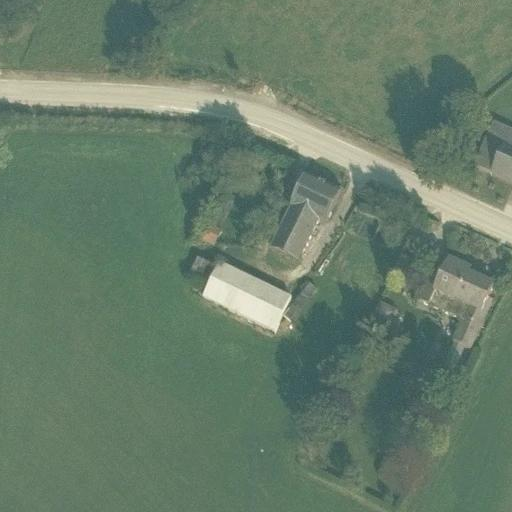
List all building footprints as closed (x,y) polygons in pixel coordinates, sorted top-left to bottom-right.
[(511,185),(511,132),(494,124),(474,168),(491,175),(491,176),(511,185)] [(227,148),(225,155),(239,160),(242,153),(227,148)] [(327,225),(342,194),(306,177),(291,208),(292,208),(271,250),(299,263),(319,221),(327,225)] [(222,233),(211,228),(206,226),(199,242),(203,244),(215,249),(222,233)] [(401,257),(391,279),(403,285),(413,262),(401,257)] [(488,301),(494,288),(468,276),(470,273),(449,263),(441,279),(428,273),(416,301),(463,323),(453,343),(471,351),(492,303),(488,301)] [(212,264),(196,301),(269,331),(284,294),(212,264)] [(454,377),(434,368),(424,389),(444,398),(454,377)]
